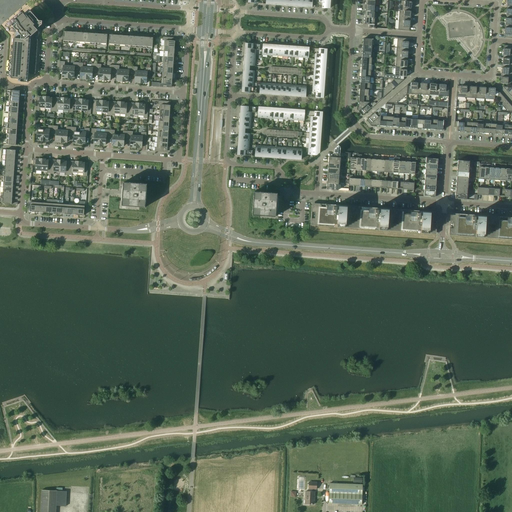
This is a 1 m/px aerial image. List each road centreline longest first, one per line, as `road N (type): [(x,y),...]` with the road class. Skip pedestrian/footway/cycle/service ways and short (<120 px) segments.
road 1 (tertiary): [(441,257),(244,240)]
road 2 (residential): [(449,141),(366,135),(346,113),(352,30)]
road 3 (residential): [(317,194),(299,192),(274,167),(225,163),(231,96)]
road 4 (residential): [(493,40),(491,77),(453,75),(416,72),(419,35)]
road 5 (residential): [(102,155),(176,160),(184,92)]
road 6 (residential): [(184,92),(46,82)]
road 7 (residential): [(60,21),(188,29)]
road 8 (residential): [(444,203),(317,194)]
